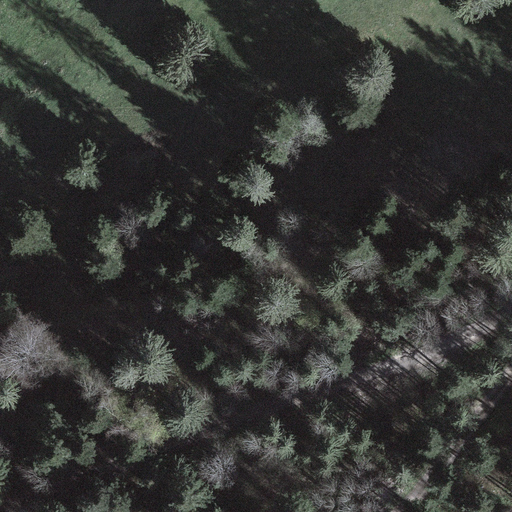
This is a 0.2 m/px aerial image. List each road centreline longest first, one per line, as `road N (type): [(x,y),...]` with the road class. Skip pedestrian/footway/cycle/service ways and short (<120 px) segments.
road 1 (track): [(0,507),(418,352),(511,304)]
road 2 (track): [(399,511),(511,371)]
